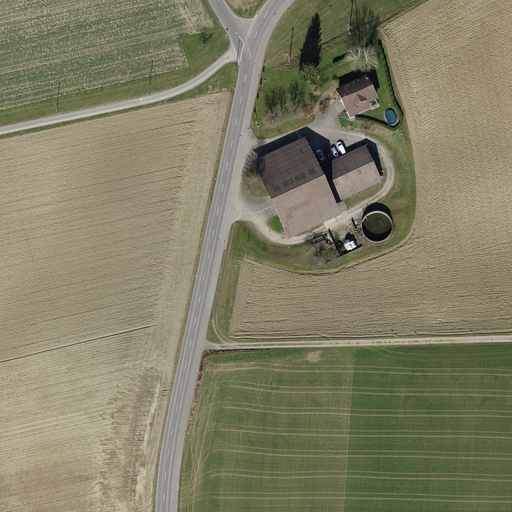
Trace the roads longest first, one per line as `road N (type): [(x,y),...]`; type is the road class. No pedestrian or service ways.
road 1 (tertiary): [(164,511),(166,470),(255,48)]
road 2 (track): [(511,340),(190,348)]
road 3 (track): [(242,41),(216,72),(186,90),(0,132)]
road 4 (track): [(222,197),(269,240),(291,245),(386,191),(384,150),(364,137)]
